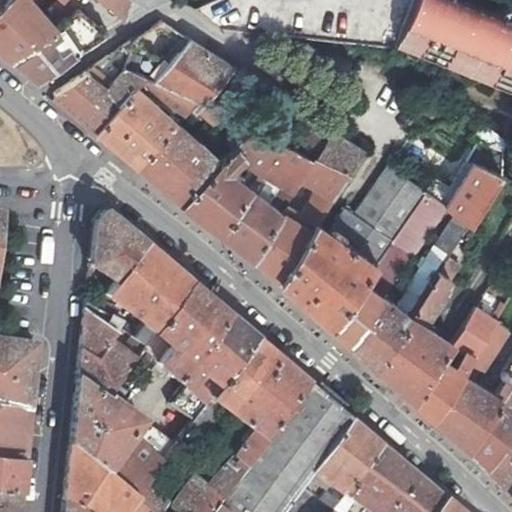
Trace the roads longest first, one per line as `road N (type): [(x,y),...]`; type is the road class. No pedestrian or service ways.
road 1 (residential): [(476,511),(388,424),(76,157)]
road 2 (unclassified): [(38,511),(76,157)]
road 3 (unknown): [(16,107),(184,1)]
